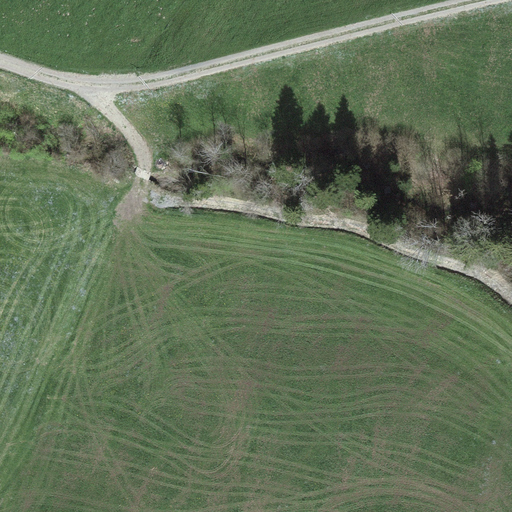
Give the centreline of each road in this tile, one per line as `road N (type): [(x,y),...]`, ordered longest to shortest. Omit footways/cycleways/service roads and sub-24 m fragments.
road 1 (track): [(76,84),(131,134),(148,196),(380,232),(467,268),(511,298)]
road 2 (track): [(501,0),(134,83),(76,84),(0,60)]
